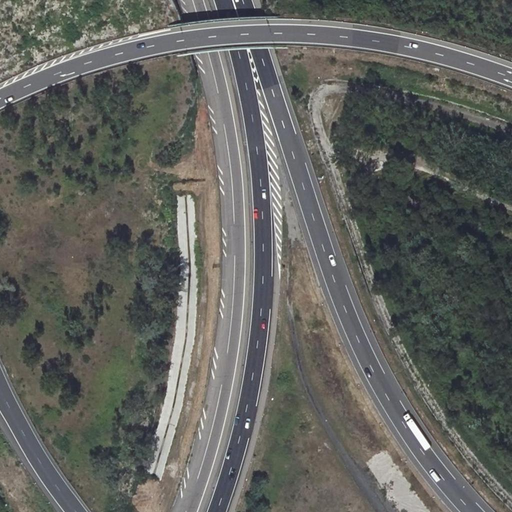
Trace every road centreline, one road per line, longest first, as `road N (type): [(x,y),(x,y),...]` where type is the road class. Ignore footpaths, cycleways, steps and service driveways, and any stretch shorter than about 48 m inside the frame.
road 1 (motorway): [(472,511),(426,459),(364,354),(241,0)]
road 2 (motorway): [(511,77),(375,41),(275,32),(145,46),(0,98)]
road 3 (motorway): [(193,0),(222,102),(240,254),(227,391),(192,511)]
road 4 (motorway): [(217,511),(242,426),(262,284),(258,162),(223,0)]
road 5 (trunk): [(0,389),(75,511)]
